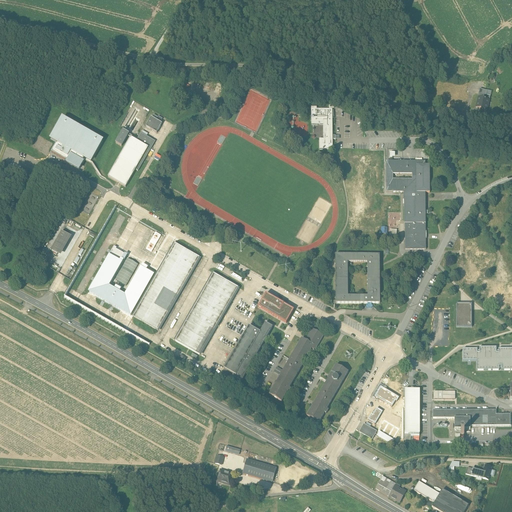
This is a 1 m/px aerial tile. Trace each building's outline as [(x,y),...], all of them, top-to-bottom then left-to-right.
[(490,93),(479,91),(476,103),(487,106),(490,93)] [(332,111),(316,111),(316,109),(311,110),(311,126),(324,125),(324,140),(319,140),(319,150),(332,150),(332,111)] [(162,124),(151,117),(146,127),(156,133),(162,124)] [(102,142),(63,119),(51,139),(57,142),(52,152),(68,161),(67,163),(79,169),(85,158),(91,161),(102,142)] [(123,131),(116,143),(121,147),(129,134),(123,131)] [(155,142),(141,134),(136,141),(148,148),(136,170),(138,171),(155,142)] [(130,138),(108,177),(126,188),(136,170),(148,148),(136,141),(130,138)] [(404,193),(404,224),(405,224),(425,223),(425,193),(416,193),(416,166),(425,166),(425,162),(386,162),(386,193),(404,193)] [(429,192),(429,165),(425,166),(416,166),(416,193),(425,193),(429,192)] [(369,183),(354,184),(354,217),(369,217),(369,183)] [(425,223),(405,224),(405,250),(425,249),(425,223)] [(72,237),(62,231),(51,250),(61,256),(72,237)] [(162,237),(156,233),(146,249),(152,253),(162,237)] [(176,244),(134,318),(156,330),(198,257),(176,244)] [(476,245),(463,245),(464,283),(477,283),(476,245)] [(380,255),(335,256),(336,305),(369,304),(380,304),(380,255)] [(88,293),(130,317),(154,277),(141,270),(125,298),(109,288),(123,264),(110,256),(88,293)] [(139,266),(127,260),(116,282),(127,288),(139,266)] [(214,274),(176,342),(198,355),(237,287),(214,274)] [(511,288),(487,288),(487,298),(511,298),(511,318),(511,317),(511,288)] [(266,294),(258,308),(286,324),(294,311),(266,294)] [(472,304),(456,304),(457,327),(472,327),(472,304)] [(447,346),(446,308),(435,309),(435,327),(429,327),(429,337),(435,337),(436,346),(447,346)] [(259,332),(249,326),(223,371),(227,374),(229,372),(235,375),(233,378),(241,382),(272,327),(265,323),(259,332)] [(301,338),(269,395),(281,402),(287,392),(288,393),(291,388),(290,388),(312,349),(315,351),(324,336),(312,329),(305,340),(301,338)] [(511,350),(500,350),(500,355),(496,355),(496,349),(480,350),(480,355),(477,355),(477,351),(462,351),(462,362),(478,362),(478,372),(499,371),(499,367),(502,367),(502,372),(511,372),(511,350)] [(336,365),(306,416),(318,423),(324,413),(326,414),(328,410),(327,409),(348,372),(336,365)] [(420,390),(405,390),(405,435),(420,435),(420,390)] [(496,415),(495,410),(432,411),(433,419),(454,418),(470,418),(470,426),(496,426),(496,415)] [(510,415),(496,415),(496,426),(510,426),(510,415)] [(470,418),(454,418),(454,430),(470,429),(470,426),(470,418)] [(382,422),(378,429),(383,431),(376,443),(380,446),(381,445),(384,439),(387,434),(391,427),(382,422)] [(377,431),(365,424),(360,433),(372,439),(375,435),(377,431)] [(223,458),(217,457),(215,464),(221,466),(223,458)] [(276,468),(248,460),(243,475),(271,483),(276,468)] [(491,469),(485,467),(484,472),(483,474),(489,476),(491,469)] [(484,472),(475,470),(473,476),(481,479),(482,474),(483,474),(484,472)] [(233,474),(221,471),(218,480),(223,481),(223,483),(230,485),(233,474)] [(396,485),(383,477),(382,477),(376,489),(382,493),(389,497),(396,485)] [(440,495),(419,482),(414,491),(435,503),(440,495)] [(400,486),(396,484),(396,485),(389,497),(397,502),(397,501),(400,502),(406,492),(399,489),(400,486)] [(464,511),(468,506),(442,490),(440,495),(435,503),(432,508),(439,511),(464,511)]
